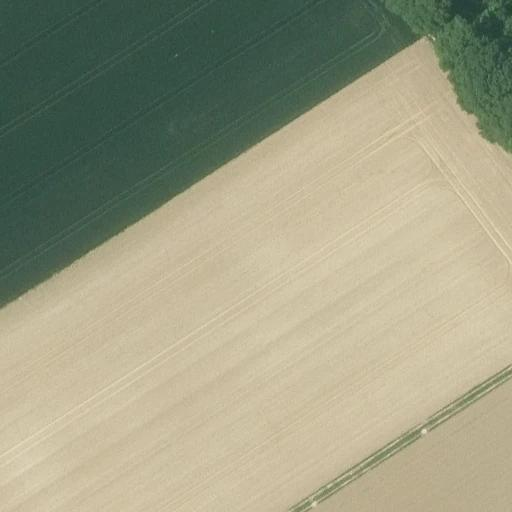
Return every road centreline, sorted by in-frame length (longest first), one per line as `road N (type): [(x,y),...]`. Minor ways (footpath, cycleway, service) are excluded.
road 1 (track): [(296,511),(511,371)]
road 2 (track): [(411,0),(511,131)]
